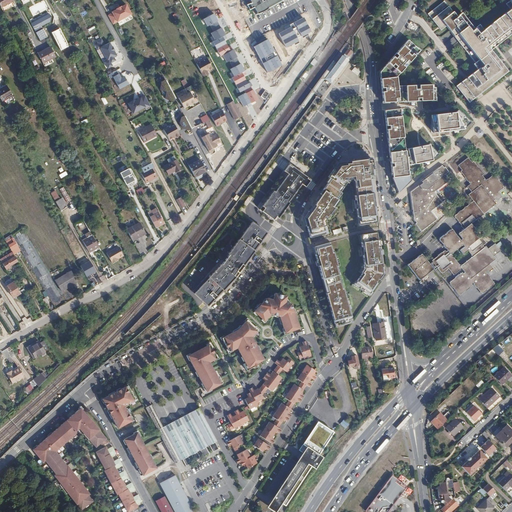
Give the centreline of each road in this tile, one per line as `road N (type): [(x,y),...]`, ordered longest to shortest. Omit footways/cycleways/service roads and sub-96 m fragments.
road 1 (residential): [(320,0),(324,34),(160,254),(0,346)]
road 2 (residential): [(247,490),(204,409),(311,335),(325,374)]
road 3 (primary): [(406,391),(309,511)]
road 4 (secondary): [(375,133),(394,279)]
road 5 (residential): [(208,316),(82,389)]
road 6 (residential): [(82,389),(153,511)]
road 7 (residential): [(247,490),(325,374)]
road 8 (primary): [(415,407),(511,315)]
road 9 (residential): [(297,247),(337,362)]
